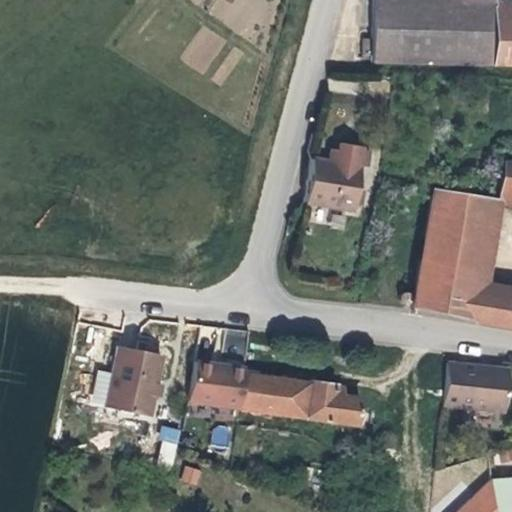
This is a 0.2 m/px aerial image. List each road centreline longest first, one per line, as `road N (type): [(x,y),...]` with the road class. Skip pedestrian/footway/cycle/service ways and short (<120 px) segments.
road 1 (residential): [(249,303),(329,0)]
road 2 (residential): [(511,350),(249,303)]
road 3 (residential): [(249,303),(83,295)]
